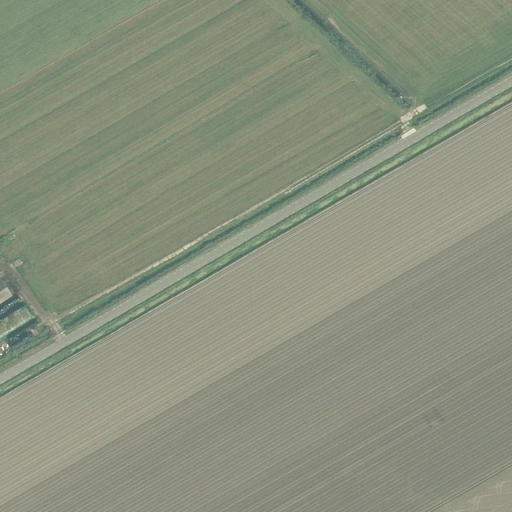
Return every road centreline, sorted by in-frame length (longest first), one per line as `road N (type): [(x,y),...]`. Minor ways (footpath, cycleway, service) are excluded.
road 1 (unclassified): [(0,381),(511,81)]
road 2 (track): [(399,122),(283,193)]
